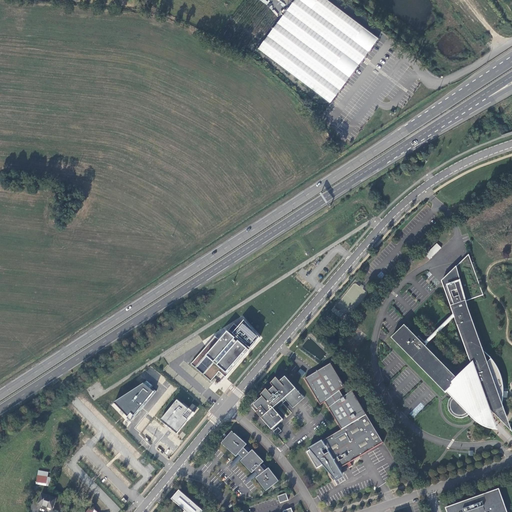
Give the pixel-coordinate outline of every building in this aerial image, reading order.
[(258,50),(331,103),(378,38),(327,0),(294,0),(280,19),(258,50)] [(426,255),(430,259),(441,248),(437,244),(426,255)] [(442,281),(443,283),(454,314),(455,317),(455,318),(458,326),(458,325),(472,365),(458,379),(425,346),(427,344),(425,342),(419,336),(417,338),(405,325),(392,338),(445,393),(448,390),(454,396),(452,397),(450,399),(449,401),(449,403),(448,405),(448,407),(449,409),(449,411),(451,413),(452,415),(454,416),(455,417),(457,418),(459,418),(462,418),(464,418),(463,415),(464,415),(465,415),(466,414),(467,414),(467,413),(468,413),(468,412),(469,412),(469,411),(471,413),(475,418),(487,406),(502,422),(507,417),(502,403),(503,401),(503,396),(504,393),(504,390),(503,388),(503,381),(501,376),(499,370),(498,369),(495,364),(494,362),(491,358),(487,362),(480,355),(484,351),(468,308),(466,301),(483,295),(470,256),(465,258),(466,260),(462,261),(463,263),(459,264),(460,266),(457,267),(457,266),(442,281)] [(427,344),(455,317),(454,314),(425,342),(427,344)] [(258,339),(243,322),(238,328),(233,324),(226,334),(226,332),(219,341),(214,337),(190,365),(211,382),(219,372),(225,378),(258,339)] [(350,462),(384,442),(352,390),(343,395),(339,390),(345,386),(331,362),(304,378),(320,405),(325,402),(342,429),(323,441),(323,440),(309,448),(310,450),(307,452),(317,468),(323,465),(337,481),(344,477),(341,471),(342,471),(340,468),(347,464),(350,462)] [(304,398),(285,377),(257,402),(262,407),(257,412),(272,430),(283,420),(275,410),(273,408),(285,398),(286,401),(293,408),(304,398)] [(130,424),(156,392),(143,383),(111,405),(130,424)] [(285,398),(273,408),(275,410),(286,401),(285,398)] [(198,408),(193,404),(189,409),(177,400),(159,422),(177,435),(188,422),(198,408)] [(262,407),(257,402),(251,407),(257,412),(262,407)] [(476,419),(477,420),(478,420),(479,421),(481,423),(486,425),(488,426),(489,426),(490,427),(492,427),(496,428),(498,428),(491,411),(487,406),(475,418),(476,419)] [(238,454),(243,459),(241,461),(252,473),(255,471),(256,472),(255,473),(256,475),(257,474),(258,475),(259,476),(256,478),(266,491),(279,481),(269,468),(265,471),(264,469),(267,468),(264,464),(261,466),(260,465),(264,462),(253,450),(249,453),(248,452),(250,450),(247,447),(245,449),(244,448),(247,444),(234,434),(224,446),(236,457),(238,454)] [(48,472),(39,471),(36,484),(50,487),(52,478),(48,477),(48,472)] [(250,481),(258,475),(257,474),(256,475),(255,473),(256,472),(247,479),(250,481)] [(506,511),(499,489),(445,508),(446,511),(485,511),(489,511),(506,511)] [(202,511),(203,511),(179,490),(171,499),(185,511),(183,511),(202,511)] [(56,498),(42,494),(39,504),(53,509),(56,498)] [(278,497),(280,503),(289,500),(286,494),(278,497)] [(117,511),(120,509),(112,502),(108,506),(113,511),(117,511)]
